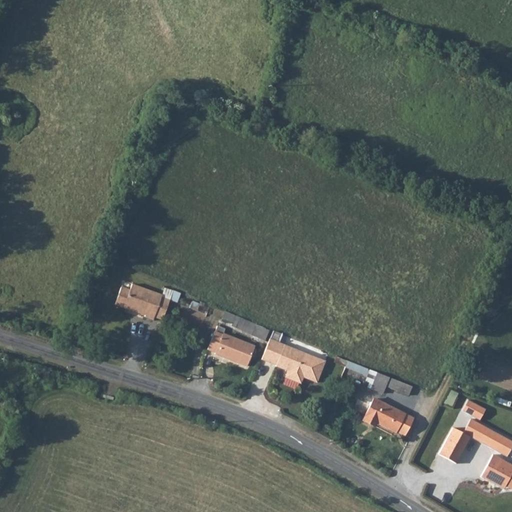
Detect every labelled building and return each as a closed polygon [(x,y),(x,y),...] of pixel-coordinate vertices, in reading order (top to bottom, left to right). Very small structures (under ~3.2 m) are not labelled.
[(121,287),(114,304),(144,315),(144,316),(153,320),(162,295),(131,284),(129,290),(121,287)] [(224,311),(221,318),(235,324),(239,317),(224,311)] [(244,320),(239,317),(235,324),(234,326),(240,329),(242,324),(244,320)] [(251,335),(253,330),(242,324),(240,329),(240,330),(251,335)] [(253,330),(251,335),(264,341),(269,331),(255,325),(253,330)] [(223,334),(225,329),(217,326),(215,332),(214,331),(207,349),(215,352),(215,354),(247,366),(255,346),(223,334)] [(316,358),(269,339),(261,359),(276,365),(276,366),(288,371),(286,375),(287,378),(298,383),(302,381),(304,375),(307,377),(307,378),(317,382),(325,362),(316,358)] [(369,369),(365,381),(372,383),(376,372),(369,369)] [(412,386),(376,372),(372,383),(370,388),(383,394),(386,386),(408,396),(412,386)] [(413,418),(373,398),(362,420),(371,425),(373,421),(395,433),(396,431),(404,436),(413,418)] [(452,428),(438,454),(456,464),(470,437),(452,428)] [(511,464),(492,454),(480,477),(503,489),(505,486),(511,489),(511,464)]
